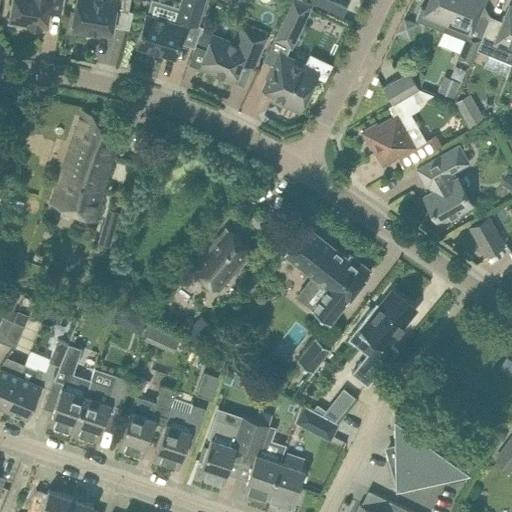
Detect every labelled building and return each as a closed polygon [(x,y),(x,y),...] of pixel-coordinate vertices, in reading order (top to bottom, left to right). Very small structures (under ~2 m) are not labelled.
[(12,0),(9,20),(26,23),(26,24),(43,27),(43,26),(47,26),(50,8),(62,10),(63,0),(12,0)] [(76,0),(75,10),(71,29),(89,32),(90,30),(111,33),(116,8),(128,10),(129,0),(76,0)] [(146,12),(142,25),(137,44),(175,56),(186,20),(197,24),(204,0),(181,0),(175,21),(146,12)] [(304,1),(299,0),(293,0),(275,36),(291,44),(310,5),(310,4),(310,3),(304,1)] [(329,10),(342,16),(347,7),(333,0),(329,10)] [(443,30),(455,0),(429,0),(426,8),(420,6),(415,18),(443,30)] [(470,27),(481,0),(455,0),(443,30),(465,38),(466,38),(469,31),(470,27)] [(490,16),(481,37),(477,48),(511,62),(511,61),(511,3),(510,3),(503,21),(490,16)] [(213,33),(208,46),(200,65),(233,79),(241,60),(253,65),(261,47),(265,36),(243,26),(236,43),(213,33)] [(477,48),(481,37),(469,31),(466,38),(465,38),(458,56),(471,62),(477,48)] [(264,87),(275,92),(274,94),(284,99),(283,101),(299,109),(316,74),(304,68),(306,64),(281,52),(264,87)] [(408,70),(382,86),(392,103),(419,87),(408,70)] [(377,122),(361,131),(371,147),(373,146),(383,164),(416,145),(408,132),(416,128),(416,124),(410,113),(419,108),(420,104),(419,101),(424,98),(419,87),(392,103),(391,103),(389,105),(395,114),(378,124),(377,122)] [(467,123),(482,117),(471,93),(456,99),(467,123)] [(121,125),(83,110),(52,200),(95,218),(113,152),(112,151),(121,125)] [(431,136),(419,143),(425,153),(437,146),(431,136)] [(458,143),(434,157),(417,167),(427,185),(432,182),(435,188),(424,195),(439,221),(456,211),(472,202),(457,176),(456,176),(452,170),(469,161),(458,143)] [(489,214),(470,224),(486,251),(505,240),(489,214)] [(305,225),(283,252),(324,284),(308,304),(330,322),(371,270),(349,252),(347,255),(305,225)] [(226,226),(213,241),(192,266),(218,288),(253,248),(226,226)] [(392,344),(418,311),(391,290),(378,306),(375,303),(358,325),(377,340),(350,371),(365,383),(397,348),(392,344)] [(187,333),(199,342),(213,324),(201,314),(187,333)] [(0,339),(4,341),(14,319),(4,315),(0,324),(0,339)] [(14,346),(24,324),(14,319),(4,341),(14,346)] [(145,339),(174,351),(180,337),(150,325),(145,339)] [(297,360),(312,371),(330,348),(314,337),(297,360)] [(60,364),(70,343),(58,338),(49,359),(60,364)] [(70,343),(60,364),(53,379),(62,382),(48,423),(72,431),(91,378),(73,372),(81,347),(70,343)] [(511,368),(511,360),(507,356),(500,365),(509,372),(511,368)] [(20,373),(5,407),(27,416),(42,382),(41,381),(46,369),(37,365),(36,368),(25,363),(20,373)] [(0,404),(5,407),(20,373),(0,364),(0,404)] [(212,398),(220,376),(204,371),(197,393),(212,398)] [(97,440),(109,403),(120,406),(122,400),(125,392),(129,378),(114,373),(110,385),(91,378),(72,431),(97,440)] [(154,421),(164,425),(166,419),(167,416),(171,404),(176,390),(161,385),(155,401),(135,394),(117,447),(142,455),(154,421)] [(166,419),(164,425),(153,459),(178,467),(188,438),(193,440),(205,407),(192,402),(189,410),(171,404),(167,416),(166,419)] [(335,420),(341,414),(330,405),(326,410),(322,414),(335,421),(335,420)] [(246,448),(256,419),(218,407),(208,436),(211,437),(198,474),(223,482),(236,445),(246,448)] [(308,422),(305,427),(328,439),(331,434),(337,422),(335,422),(335,421),(322,414),(314,410),(308,422)] [(419,429),(414,427),(394,413),(395,447),(386,450),(395,483),(396,490),(470,469),(450,454),(447,449),(443,445),(439,441),(434,437),(429,434),(424,431),(419,429)] [(256,419),(246,448),(256,451),(261,453),(270,423),(256,419)] [(511,436),(495,459),(509,469),(511,464),(511,436)] [(243,489),(267,497),(280,459),(256,451),(243,489)] [(280,459),(267,497),(292,506),(304,468),(280,459)] [(64,511),(71,495),(48,488),(45,496),(34,492),(27,511),(64,511)] [(71,495),(64,511),(91,511),(90,511),(93,503),(71,495)] [(415,511),(390,499),(383,511),(379,511),(360,502),(355,511),(415,511)]
